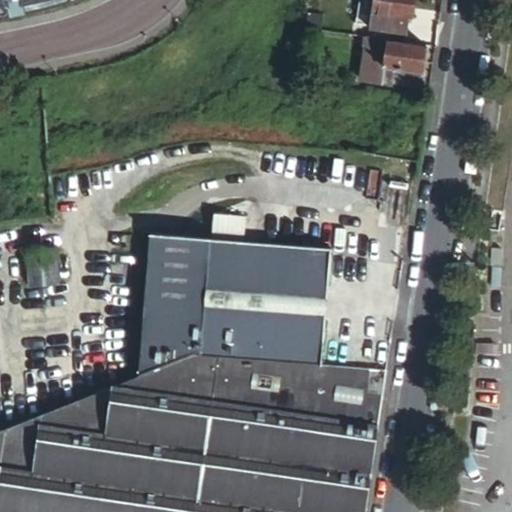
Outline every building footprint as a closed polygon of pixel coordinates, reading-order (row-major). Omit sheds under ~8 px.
[(16,0),(2,0),(6,17),(19,14),(16,0)] [(65,2),(64,0),(16,0),(19,14),(49,8),(65,2)] [(414,0),(376,0),(372,29),(405,34),(407,17),(412,18),(414,0)] [(355,19),(352,36),(363,37),(366,21),(355,19)] [(411,45),(426,47),(435,49),(438,31),(414,27),(411,45)] [(371,38),(365,82),(419,91),(426,47),(411,45),(388,41),(377,39),(371,38)] [(391,210),(393,194),(320,184),(317,198),(391,210)] [(383,259),(403,262),(413,197),(393,194),(391,210),(317,198),(312,235),(349,240),(348,251),(384,256),(383,259)] [(195,356),(311,366),(327,251),(310,248),(150,226),(138,378),(195,356)] [(349,240),(312,235),(310,248),(327,251),(383,259),(384,256),(348,251),(349,240)] [(493,248),(492,266),(501,266),(502,249),(493,248)] [(27,253),(31,287),(59,283),(56,250),(27,253)] [(366,511),(387,372),(311,366),(195,356),(138,378),(0,431),(0,511),(366,511)]
